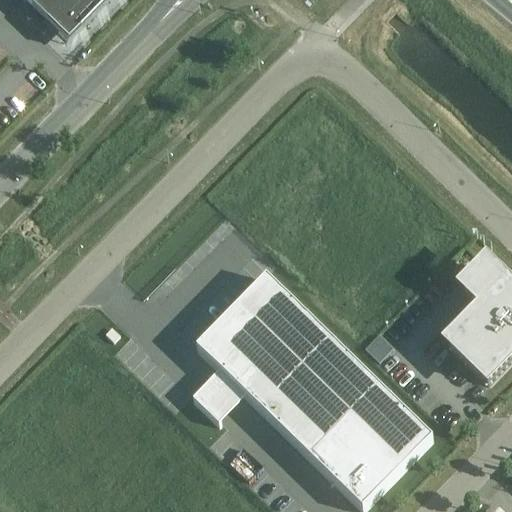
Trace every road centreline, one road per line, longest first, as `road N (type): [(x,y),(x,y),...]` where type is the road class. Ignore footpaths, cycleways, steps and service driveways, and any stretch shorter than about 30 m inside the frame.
road 1 (unclassified): [(511,239),(313,44),(0,365)]
road 2 (unclassified): [(178,0),(0,185)]
